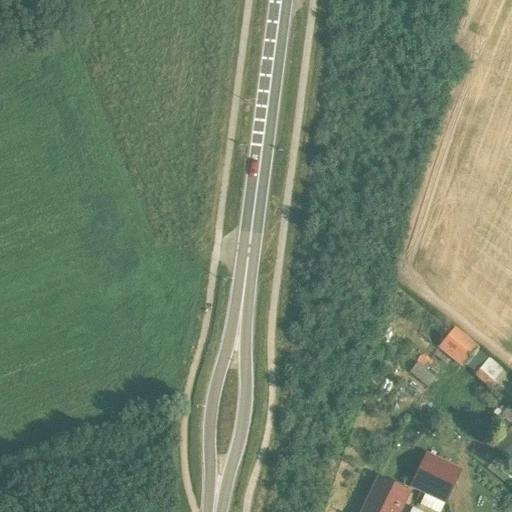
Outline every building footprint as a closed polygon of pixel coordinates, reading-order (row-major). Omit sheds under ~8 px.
[(463,369),(480,349),(457,330),(440,350),(463,369)] [(508,402),(511,396),(511,380),(489,361),(476,376),(508,402)] [(511,463),(511,436),(510,434),(496,446),(511,463)] [(444,509),(461,475),(427,459),(410,493),(444,509)] [(364,511),(398,511),(408,493),(381,479),(368,504),(369,504),(364,511)]
